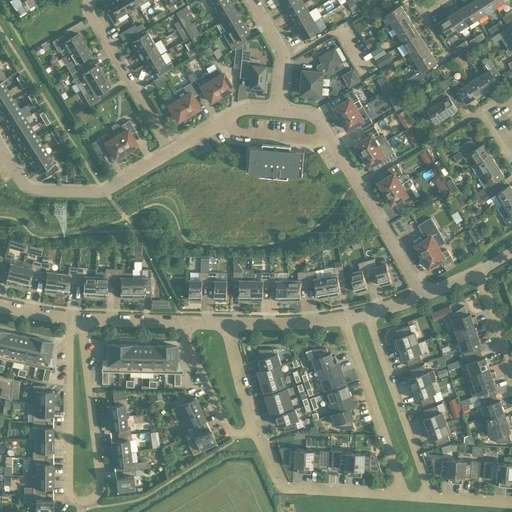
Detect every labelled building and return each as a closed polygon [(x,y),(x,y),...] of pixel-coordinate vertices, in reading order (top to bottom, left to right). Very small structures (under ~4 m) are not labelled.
[(27,0),(22,3),(21,4),(26,12),(41,2),(39,0),(27,0)] [(119,0),(113,0),(107,4),(112,11),(107,14),(114,24),(119,21),(117,19),(127,13),(119,0)] [(133,0),(119,0),(127,13),(138,7),(133,0)] [(201,0),(204,4),(208,1),(214,11),(230,2),(228,0),(201,0)] [(304,3),(301,0),(290,0),(283,4),(288,13),(304,3)] [(353,0),(350,0),(348,2),(354,12),(359,9),(353,0)] [(472,0),(468,3),(477,19),(486,13),(478,0),(472,0)] [(478,0),(486,13),(496,7),(491,0),(478,0)] [(464,5),(458,9),(468,25),(477,19),(468,3),(466,1),(463,3),(464,5)] [(214,11),(221,22),(236,12),(230,2),(214,11)] [(309,12),(304,3),(288,13),(293,21),(309,12)] [(391,24),(406,14),(407,14),(401,5),(385,15),(391,24)] [(186,6),(175,12),(179,18),(189,12),(186,6)] [(455,11),(449,15),(459,31),(468,25),(458,9),(457,7),(454,9),(455,11)] [(506,24),(511,20),(511,11),(502,17),(506,24)] [(221,22),(227,32),(242,23),(236,12),(221,22)] [(314,20),(309,12),(293,21),(298,30),(314,20)] [(368,19),(372,25),(382,19),(378,13),(368,19)] [(454,34),(459,31),(449,15),(448,13),(445,15),(446,17),(439,21),(449,37),(451,40),(456,37),(454,34)] [(391,24),(386,27),(388,31),(394,28),(397,33),(413,24),(407,14),(391,24)] [(364,18),(356,24),(361,31),(369,25),(364,18)] [(319,30),(314,20),(298,30),(304,39),(319,30)] [(500,21),(494,25),(497,30),(503,26),(500,21)] [(233,50),(235,48),(243,44),(247,42),(244,36),(249,33),(242,23),(227,32),(233,43),(229,45),(233,50)] [(397,33),(392,37),(394,40),(400,37),(400,38),(403,43),(419,33),(413,24),(397,33)] [(497,30),(494,25),(488,29),(491,34),(497,30)] [(508,49),(511,46),(511,25),(491,38),(494,43),(501,38),(508,49)] [(147,33),(130,42),(137,55),(154,45),(147,33)] [(403,43),(409,52),(425,42),(419,33),(403,43)] [(481,33),(475,37),(478,42),(484,38),(481,33)] [(62,36),(52,42),(58,52),(65,48),(69,54),(85,44),(79,34),(66,41),(62,36)] [(472,46),(478,42),(475,37),(469,41),(472,46)] [(465,41),(455,47),(459,54),(469,48),(465,41)] [(409,52),(415,62),(431,52),(425,42),(409,52)] [(69,54),(62,58),(71,74),(81,68),(78,62),(91,55),(85,44),(69,54)] [(234,68),(241,68),(242,50),(243,44),(235,48),(234,68)] [(154,45),(137,55),(143,65),(161,55),(154,45)] [(303,70),(301,94),(321,96),(323,72),(327,70),(341,61),(346,59),(339,46),(334,49),(320,58),(322,62),(317,65),(316,71),(303,70)] [(188,50),(191,56),(196,54),(193,48),(188,50)] [(379,48),(372,52),(376,59),(383,54),(379,48)] [(240,73),(250,74),(249,87),(258,88),(258,90),(264,90),(265,83),(263,83),(265,66),(259,65),(259,60),(245,58),(246,50),(242,50),(241,68),(240,73)] [(436,61),(431,52),(415,62),(421,71),(436,61)] [(389,53),(376,60),(380,67),(392,60),(389,53)] [(489,69),(479,76),(488,89),(498,83),(493,74),(497,71),(486,53),(481,56),(489,69)] [(161,55),(143,65),(149,75),(155,71),(158,76),(173,67),(170,62),(166,64),(161,55)] [(455,61),(460,69),(466,65),(460,55),(454,59),(455,61)] [(81,68),(71,74),(80,90),(104,76),(98,65),(84,73),(81,68)] [(216,69),(208,74),(221,96),(232,89),(221,71),(216,69)] [(353,69),(347,73),(353,84),(360,80),(353,69)] [(201,76),(191,82),(197,93),(203,90),(210,102),(221,96),(208,74),(208,73),(206,72),(202,74),(201,76)] [(164,74),(153,80),(158,88),(169,81),(164,74)] [(410,86),(419,80),(415,74),(406,80),(410,86)] [(104,76),(80,90),(90,106),(100,100),(97,94),(110,86),(104,76)] [(479,76),(469,82),(477,96),(488,89),(479,76)] [(450,77),(445,80),(456,97),(461,94),(467,103),(477,96),(469,82),(464,85),(463,84),(453,80),(452,80),(450,77)] [(445,90),(435,97),(447,116),(457,109),(451,100),(456,97),(445,80),(440,83),(445,90)] [(197,93),(191,82),(181,89),(180,88),(175,91),(175,92),(179,100),(188,115),(199,109),(192,96),(197,93)] [(335,108),(341,119),(362,106),(353,89),(342,96),(346,101),(335,108)] [(7,91),(0,95),(0,107),(13,100),(7,91)] [(414,98),(420,110),(426,107),(420,95),(414,98)] [(436,123),(447,116),(435,97),(429,100),(432,105),(427,109),(436,123)] [(13,100),(0,107),(0,111),(2,114),(1,115),(3,119),(5,118),(4,118),(18,109),(13,100)] [(177,122),(188,115),(179,100),(168,106),(177,122)] [(372,123),(362,106),(341,119),(347,130),(358,123),(362,129),(372,123)] [(18,109),(4,118),(5,118),(8,124),(6,125),(9,129),(10,128),(10,127),(24,118),(19,109),(18,109)] [(24,118),(10,127),(10,128),(14,133),(12,134),(15,138),(16,137),(16,136),(30,127),(24,118)] [(116,124),(111,127),(117,137),(116,138),(126,153),(137,147),(129,134),(135,131),(129,120),(123,124),(119,126),(118,124),(116,124)] [(356,144),(362,155),(387,141),(384,135),(380,137),(374,126),(364,132),(367,138),(356,144)] [(30,127),(16,136),(16,137),(19,142),(18,143),(20,147),(22,146),(22,145),(36,136),(30,127)] [(115,160),(126,153),(116,138),(111,141),(107,133),(96,140),(102,151),(107,147),(115,160)] [(36,136),(22,145),(22,146),(25,151),(24,152),(26,156),(28,155),(27,154),(41,146),(36,136)] [(417,136),(411,140),(415,145),(420,142),(417,136)] [(397,157),(387,141),(362,155),(369,166),(380,160),(383,165),(397,157)] [(476,163),(490,154),(483,144),(476,148),(472,142),(470,141),(462,146),(462,148),(463,150),(453,156),(456,161),(463,157),(466,162),(473,158),(476,163)] [(302,176),(304,159),(305,151),(290,150),(291,147),(263,144),(262,147),(248,146),(246,171),(260,172),(260,176),(288,178),(288,175),(302,176)] [(41,146),(27,154),(28,155),(31,160),(29,161),(32,165),(33,164),(47,155),(41,146)] [(471,166),(477,177),(483,173),(496,164),(490,154),(476,163),(471,166)] [(47,155),(33,164),(37,169),(35,170),(38,174),(43,171),(46,177),(58,169),(54,163),(53,164),(47,155)] [(378,183),(385,194),(410,179),(407,175),(403,175),(400,170),(396,164),(386,171),(389,176),(378,183)] [(476,192),(480,197),(490,191),(501,184),(498,179),(503,175),(496,164),(483,173),(477,177),(484,187),(476,192)] [(412,182),(410,179),(385,194),(391,205),(402,198),(405,204),(416,197),(419,195),(412,182)] [(451,179),(447,182),(453,192),(457,189),(451,179)] [(445,184),(438,187),(441,192),(447,189),(445,184)] [(503,204),(511,198),(511,188),(510,185),(496,194),(503,204)] [(493,196),(490,191),(480,197),(483,202),(493,196)] [(511,198),(503,204),(497,208),(509,228),(511,226),(511,198)] [(458,222),(463,219),(459,211),(454,214),(458,222)] [(415,246),(422,257),(437,247),(446,242),(431,217),(418,225),(426,239),(415,246)] [(471,247),(471,249),(474,253),(479,250),(476,244),(471,247)] [(441,253),(437,247),(422,257),(428,267),(439,261),(442,267),(453,260),(446,250),(441,253)] [(13,287),(16,288),(22,262),(13,259),(14,255),(6,253),(2,267),(8,269),(5,281),(7,281),(6,283),(8,284),(9,285),(11,286),(13,287)] [(301,254),(296,257),(299,263),(304,260),(301,254)] [(366,260),(370,274),(376,273),(379,285),(381,284),(382,287),(390,285),(389,282),(391,282),(386,263),(377,266),(374,258),(366,260)] [(32,264),(22,262),(16,288),(18,288),(19,288),(21,288),(24,288),(26,288),(26,286),(28,287),(31,275),(38,276),(41,262),(33,260),(32,264)] [(364,276),(370,274),(366,260),(358,263),(360,271),(350,273),(355,292),(358,291),(358,293),(366,291),(365,289),(367,288),(364,276)] [(50,263),(41,262),(38,276),(45,277),(44,290),(45,290),(45,292),(47,293),(49,294),(51,295),(54,295),(55,295),(58,273),(49,272),(50,263)] [(251,303),(251,280),(251,275),(242,275),(242,269),(237,264),(234,264),(233,286),(239,286),(239,299),(241,299),(241,300),(243,301),(245,302),(247,302),(248,302),(251,303)] [(326,276),(330,299),(332,298),(334,298),(335,297),(337,296),(339,295),(339,293),(341,293),(338,281),(345,279),(342,265),(334,267),(335,275),(326,276)] [(67,274),(58,273),(55,295),(57,295),(59,296),(62,295),(64,295),(65,295),(65,293),(67,293),(69,281),(76,282),(77,267),(69,266),(67,274)] [(86,268),(77,267),(76,282),(83,282),(82,295),(84,295),(84,296),(86,297),(88,298),(89,298),(92,299),(94,299),(95,276),(86,276),(86,268)] [(95,273),(95,276),(94,299),(98,299),(100,298),(102,298),(104,297),(104,295),(106,296),(107,283),(113,283),(114,269),(105,268),(105,273),(95,273)] [(113,277),(113,283),(120,283),(120,286),(120,296),(122,296),(122,298),(123,298),(124,298),(125,299),(126,299),(127,299),(128,299),(129,300),(130,300),(131,300),(132,300),(132,273),(122,273),(122,269),(114,269),(113,277)] [(132,273),(132,300),(133,300),(134,300),(135,300),(135,299),(136,299),(137,299),(138,299),(139,299),(140,299),(140,298),(141,298),(142,298),(142,296),(144,296),(144,283),(150,283),(150,269),(132,269),(132,273)] [(315,270),(306,272),(308,286),(315,285),(317,297),(319,297),(319,299),(322,299),(324,299),(326,299),(330,299),(326,276),(316,278),(315,270)] [(202,286),(208,286),(209,272),(200,272),(200,280),(190,280),(189,298),(192,298),(192,301),(200,301),(200,299),(202,299),(202,286)] [(209,272),(208,286),(215,286),(214,299),(217,299),(216,302),(224,302),(224,299),(227,299),(227,280),(217,280),(217,272),(209,272)] [(261,280),(251,280),(251,303),(253,303),(255,302),(256,302),(259,302),(261,301),(261,299),(263,299),(263,287),(270,287),(270,272),(261,272),(261,280)] [(279,272),(270,272),(270,287),(276,287),(277,299),(278,299),(278,301),(281,302),(283,302),(285,303),(287,303),(289,303),(288,280),(279,280),(279,272)] [(298,280),(288,280),(289,303),(290,303),(292,302),(294,302),(297,301),(299,301),(299,299),(300,299),(300,286),(308,286),(306,272),(298,272),(298,280)] [(152,310),(170,310),(170,298),(152,298),(152,310)] [(454,319),(452,320),(455,331),(479,323),(476,316),(473,317),(471,313),(467,315),(464,306),(453,314),(454,319)] [(439,310),(431,313),(434,320),(442,317),(439,310)] [(455,331),(459,341),(478,334),(477,330),(481,328),(479,323),(455,331)] [(394,342),(397,350),(418,342),(414,331),(412,332),(409,325),(396,329),(398,337),(396,338),(397,341),(394,342)] [(19,334),(7,332),(1,359),(13,361),(19,334)] [(30,337),(19,334),(13,361),(24,364),(30,337)] [(463,351),(465,357),(478,353),(476,347),(482,345),(478,334),(459,341),(462,352),(463,351)] [(41,339),(30,337),(24,364),(35,366),(41,339)] [(41,339),(35,366),(44,368),(42,380),(48,381),(50,369),(53,358),(52,358),(49,357),(49,355),(52,342),(41,339)] [(418,342),(397,350),(399,357),(402,356),(403,359),(406,358),(409,366),(422,361),(419,354),(422,353),(418,342)] [(102,372),(102,383),(108,384),(108,372),(118,372),(119,345),(107,344),(107,358),(107,360),(103,360),(102,372)] [(131,345),(119,345),(118,372),(131,372),(131,345)] [(144,345),(131,345),(131,372),(143,373),(144,345)] [(155,345),(144,345),(143,373),(143,378),(154,378),(154,373),(155,345)] [(166,346),(155,345),(154,373),(166,373),(166,346)] [(166,346),(166,373),(174,373),(174,385),(180,385),(180,373),(180,361),(176,361),(176,360),(177,346),(166,346)] [(259,371),(281,364),(278,353),(275,354),(273,348),(258,349),(261,358),(259,359),(260,363),(257,364),(259,371)] [(312,359),(316,370),(337,362),(335,355),(332,356),(331,352),(328,353),(326,348),(312,349),(315,358),(312,359)] [(466,363),(470,374),(489,367),(486,357),(480,358),(478,353),(465,357),(467,363),(466,363)] [(444,356),(438,358),(441,367),(447,365),(444,356)] [(337,362),(316,370),(319,369),(322,379),(341,372),(337,362)] [(259,371),(262,381),(281,375),(278,365),(281,364),(259,371)] [(411,381),(408,382),(411,390),(432,382),(437,380),(433,370),(428,371),(425,372),(423,365),(410,369),(412,377),(410,378),(411,381)] [(470,374),(473,384),(497,376),(495,371),(491,372),(489,367),(470,374)] [(445,368),(439,371),(441,377),(447,375),(445,368)] [(341,372),(322,379),(326,389),(345,383),(341,372)] [(0,386),(2,387),(0,395),(0,396),(11,399),(13,378),(0,375),(0,386)] [(285,386),(281,375),(262,381),(266,392),(285,386)] [(473,384),(469,385),(473,396),(477,395),(478,394),(480,400),(493,396),(491,390),(494,389),(496,388),(493,378),(493,377),(473,384)] [(432,382),(411,390),(413,397),(416,396),(417,399),(420,398),(423,406),(436,401),(433,394),(436,393),(432,382)] [(35,391),(35,403),(53,403),(53,390),(53,391),(46,391),(46,385),(33,385),(33,391),(35,391)] [(327,393),(321,395),(323,399),(329,397),(331,403),(350,396),(346,386),(327,392),(327,393)] [(270,406),(289,400),(286,389),(267,395),(270,406)] [(503,395),(504,401),(507,400),(509,410),(511,409),(511,397),(511,393),(503,395)] [(179,405),(184,416),(200,409),(195,397),(194,397),(188,400),(186,395),(174,401),(176,406),(179,405)] [(350,396),(331,403),(334,413),(331,414),(332,414),(353,407),(350,396)] [(481,406),(485,417),(504,410),(500,400),(495,402),(493,396),(480,400),(482,406),(481,406)] [(106,405),(108,418),(126,416),(124,404),(127,404),(126,398),(113,399),(114,405),(107,406),(107,405),(106,405)] [(270,406),(273,416),(295,409),(292,410),(289,400),(270,406)] [(32,415),(32,421),(46,421),(52,421),(52,416),(53,416),(53,403),(35,403),(35,415),(32,415)] [(422,422),(425,430),(446,422),(442,411),(440,412),(437,405),(424,409),(426,417),(424,418),(425,421),(422,422)] [(353,407),(332,414),(335,425),(338,424),(340,429),(354,428),(351,419),(354,418),(353,415),(356,414),(353,407)] [(462,415),(460,408),(453,410),(455,417),(462,415)] [(200,409),(184,416),(189,427),(186,428),(189,434),(201,428),(199,423),(205,420),(205,421),(206,421),(200,409)] [(299,420),(295,409),(273,416),(276,423),(279,422),(280,426),(282,425),(285,432),(298,428),(296,421),(299,420)] [(485,417),(488,427),(511,419),(509,414),(505,415),(504,410),(485,417)] [(126,416),(108,418),(110,431),(117,430),(118,435),(131,434),(130,428),(127,428),(126,416)] [(511,427),(511,422),(511,419),(488,427),(492,438),(495,437),(497,442),(511,442),(508,432),(511,431),(510,428),(511,427)] [(46,421),(32,421),(32,427),(35,427),(35,439),(53,439),(53,426),(52,426),(52,427),(46,427),(46,421)] [(446,422),(425,430),(427,437),(430,436),(431,439),(434,438),(437,446),(450,441),(447,434),(450,433),(446,422)] [(189,434),(191,439),(186,441),(193,455),(201,452),(200,450),(215,443),(216,445),(217,444),(210,429),(209,430),(203,433),(201,428),(189,434)] [(131,434),(118,435),(118,441),(111,441),(112,454),(130,452),(129,440),(131,440),(131,434)] [(53,439),(35,439),(35,451),(32,451),(32,457),(45,457),(45,452),(52,452),(53,452),(53,439)] [(297,473),(304,473),(306,449),(296,449),(296,451),(292,450),(292,449),(279,448),(284,465),(291,466),(291,464),(295,464),(295,466),(298,466),(297,473)] [(306,449),(304,473),(311,474),(312,467),(314,467),(314,466),(319,466),(319,468),(328,468),(329,451),(319,450),(319,452),(315,452),(315,450),(306,449)] [(348,476),(354,476),(356,452),(347,452),(347,454),(341,453),(342,452),(333,451),(332,468),(340,469),(341,467),(346,467),(346,469),(348,469),(348,476)] [(130,452),(112,454),(114,467),(114,466),(116,466),(116,472),(122,471),(135,469),(134,463),(132,464),(130,452)] [(356,452),(354,476),(361,477),(362,470),(364,470),(364,468),(369,469),(369,471),(381,471),(376,453),(370,453),(370,455),(365,455),(365,453),(356,452)] [(45,457),(32,457),(32,463),(29,463),(29,475),(35,475),(53,475),(53,462),(52,462),(52,463),(45,463),(45,457)] [(448,482),(455,483),(457,459),(448,458),(448,460),(443,460),(443,458),(431,457),(436,475),(442,475),(442,474),(447,474),(447,476),(449,476),(448,482)] [(484,461),(483,478),(492,479),(492,477),(497,478),(497,480),(499,480),(499,486),(506,487),(508,463),(507,463),(508,457),(504,457),(504,463),(498,462),(498,464),(493,464),(493,462),(484,461)] [(457,459),(455,483),(462,483),(463,477),(465,477),(465,475),(470,476),(470,477),(479,478),(480,461),(471,460),(471,462),(466,462),(466,460),(457,459)] [(116,477),(115,477),(117,493),(118,493),(117,491),(135,489),(133,476),(133,475),(136,475),(135,470),(135,469),(122,471),(123,476),(116,477)] [(53,475),(35,475),(35,487),(32,487),(32,493),(45,493),(45,488),(52,488),(52,489),(53,489),(53,475)] [(45,493),(32,493),(27,493),(26,511),(52,511),(53,498),(52,498),(52,499),(45,499),(45,493)]
